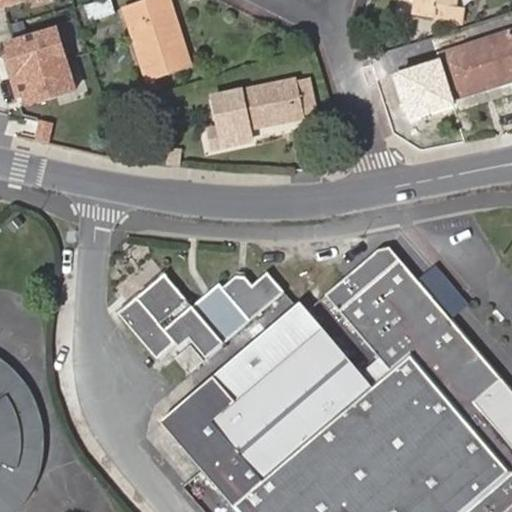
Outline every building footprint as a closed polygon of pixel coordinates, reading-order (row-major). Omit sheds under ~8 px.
[(88,6),(92,18),(112,12),(108,0),(88,6)] [(190,66),(167,0),(159,0),(124,11),(147,79),(190,66)] [(455,8),(455,0),(404,0),(414,1),(412,13),(436,16),(435,20),(464,24),(467,10),(455,8)] [(511,79),(511,33),(438,57),(452,99),(511,79)] [(250,141),(248,130),(317,117),(309,79),(213,97),(218,125),(205,128),(209,151),(223,148),(222,146),(250,141)] [(386,272),(400,261),(390,249),(378,250),(372,255),(386,272)] [(511,391),(400,261),(386,272),(372,255),(326,293),(391,373),(374,388),(303,305),(167,428),(239,511),(505,511),(511,506),(511,391)] [(289,292),(271,272),(256,285),(248,277),(239,277),(226,289),(223,285),(197,308),(169,276),(123,316),(163,361),(181,347),(183,349),(194,339),(213,360),(289,292)] [(208,364),(195,348),(179,362),(193,377),(208,364)] [(0,511),(13,511),(15,511),(21,503),(27,495),(31,487),(35,478),(37,469),(39,462),(40,453),(41,443),(40,434),(39,426),(37,419),(35,410),(32,403),(28,395),(22,387),(17,379),(10,372),(3,366),(0,363),(0,511)]
